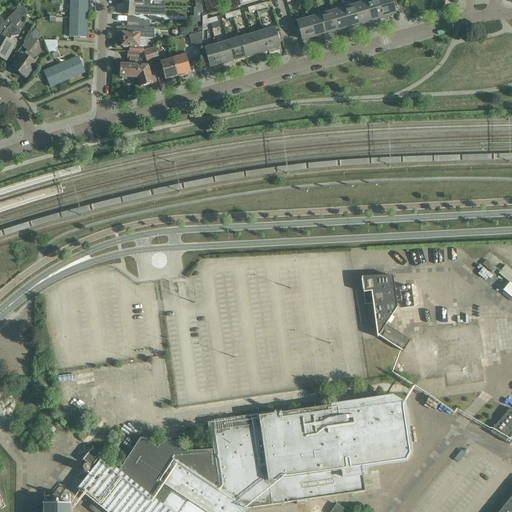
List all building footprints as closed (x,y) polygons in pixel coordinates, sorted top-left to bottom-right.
[(84,0),(70,0),(70,18),(86,19),(87,0),(84,0)] [(372,20),(374,19),(375,21),(382,19),(381,17),(383,17),(378,0),(373,0),(366,2),(372,20)] [(378,0),(383,17),(395,13),(393,8),(397,7),(395,0),(378,0)] [(372,20),(366,2),(355,6),(360,23),(361,23),(362,25),(369,23),(369,21),(372,20)] [(255,6),(257,12),(268,8),(267,3),(255,6)] [(4,21),(0,25),(0,37),(0,38),(0,58),(6,62),(16,44),(9,40),(12,36),(13,37),(16,36),(18,35),(19,33),(19,30),(18,28),(16,26),(27,15),(27,14),(28,13),(22,4),(4,22),(4,21)] [(165,7),(153,6),(150,6),(134,5),(134,4),(123,4),(123,15),(133,16),(134,15),(149,16),(165,16),(165,7)] [(360,23),(355,6),(343,9),(348,27),(351,26),(352,28),(359,26),(358,24),(360,23)] [(348,27),(343,9),(332,12),(337,30),(338,30),(339,31),(346,29),(346,27),(348,27)] [(337,30),(332,12),(320,16),(325,33),(328,33),(329,34),(336,32),(335,31),(337,30)] [(207,25),(210,24),(209,19),(207,20),(207,16),(202,17),(202,26),(207,26),(207,25)] [(320,16),(309,19),(314,37),(315,36),(316,38),(323,36),(323,34),(325,33),(320,16)] [(86,19),(70,18),(69,37),(86,38),(86,19)] [(149,23),(149,21),(139,21),(139,18),(127,18),(127,27),(127,28),(129,28),(139,28),(149,28),(155,28),(164,27),(164,23),(149,23)] [(302,40),(314,37),(309,19),(297,22),(298,26),(294,28),(297,36),(300,35),(302,40)] [(41,37),(37,27),(22,47),(27,50),(14,67),(19,71),(18,73),(26,79),(31,71),(30,70),(38,58),(30,52),(41,37)] [(129,52),(137,53),(139,53),(143,53),(143,51),(144,51),(144,47),(138,46),(138,38),(153,39),(154,39),(155,28),(149,28),(139,28),(127,28),(126,33),(122,33),(121,46),(123,46),(123,48),(129,48),(129,52)] [(274,29),(263,32),(268,50),(280,47),(278,42),(282,40),(280,32),(276,33),(274,29)] [(200,45),(200,32),(189,36),(192,47),(200,45)] [(256,53),(259,53),(259,54),(267,52),(266,51),(268,50),(263,32),(251,35),(256,53)] [(256,53),(251,35),(240,39),(245,57),(246,56),(247,58),(254,56),(254,54),(256,53)] [(245,57),(240,39),(228,42),(233,60),(236,59),(236,61),(244,59),(243,57),(245,57)] [(233,60),(228,42),(217,45),(222,63),(223,63),(224,65),(231,63),(230,61),(233,60)] [(210,67),(222,63),(217,45),(205,49),(206,55),(202,56),(202,64),(208,62),(210,67)] [(155,47),(149,49),(152,60),(158,58),(155,47)] [(152,60),(149,49),(144,51),(143,51),(143,53),(146,62),(152,60)] [(137,53),(129,52),(127,52),(127,59),(127,65),(120,64),(119,77),(138,78),(137,59),(137,53)] [(139,53),(137,53),(137,59),(138,78),(140,87),(153,83),(148,66),(138,65),(139,53)] [(178,76),(180,76),(185,75),(185,74),(190,72),(185,55),(172,59),(175,67),(178,76)] [(78,57),(61,65),(67,80),(85,72),(78,57)] [(178,76),(175,67),(172,59),(160,63),(165,80),(170,78),(171,79),(176,77),(178,76)] [(67,80),(61,65),(44,72),(50,87),(67,80)] [(511,270),(505,264),(498,273),(509,281),(502,290),(511,298),(511,270)] [(393,276),(361,277),(365,305),(372,304),(377,337),(378,338),(379,336),(403,352),(410,341),(385,325),(397,307),(393,276)] [(94,502),(89,508),(93,511),(244,511),(246,510),(248,509),(247,509),(252,508),(296,502),(308,500),(365,492),(362,475),(366,475),(365,468),(368,467),(401,462),(406,461),(411,452),(405,405),(391,397),(258,417),(209,424),(210,431),(213,450),(186,452),(164,438),(157,449),(140,437),(118,470),(94,502)] [(511,441),(511,410),(510,408),(490,433),(510,445),(511,441)] [(94,502),(118,470),(92,449),(83,460),(95,470),(79,490),(94,502)] [(55,496),(43,496),(43,504),(55,504),(55,496)] [(511,511),(511,496),(499,511),(511,511)]
